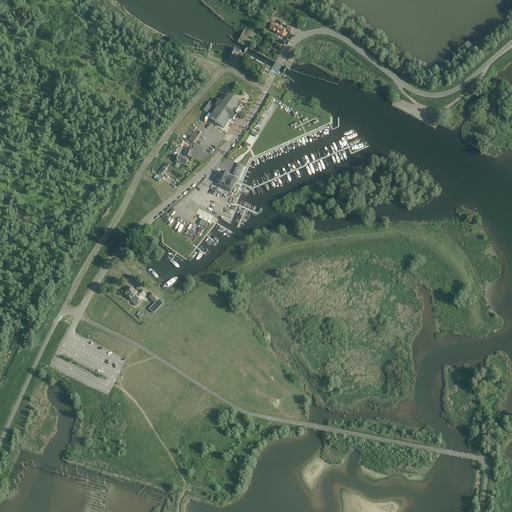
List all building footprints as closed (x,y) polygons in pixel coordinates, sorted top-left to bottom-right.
[(269,30),(276,33),(279,27),(273,23),(271,26),(269,25),(267,28),(269,30)] [(286,30),(279,27),(276,33),(282,37),(285,38),(287,33),(285,32),(286,30)] [(212,109),(214,111),(229,121),(231,119),(233,120),(236,115),(235,114),(239,108),(236,105),(238,102),(228,95),(223,103),(219,101),(215,107),(214,106),(212,109)] [(210,102),(203,111),(207,114),(214,104),(210,102)] [(210,119),(221,127),(224,129),(229,121),(214,111),(212,114),(213,115),(210,119)] [(198,135),(194,132),(188,140),(192,143),(198,135)] [(183,155),(185,156),(189,158),(192,151),(186,148),(183,155)] [(185,166),(188,160),(179,156),(176,163),(180,165),(181,164),(185,166)] [(215,186),(219,188),(231,193),(236,180),(229,177),(229,176),(221,173),(219,177),(217,176),(216,179),(218,179),(215,186)] [(145,295),(144,294),(140,291),(137,294),(131,288),(125,295),(133,302),(132,303),(135,306),(142,299),(145,295)] [(158,299),(153,294),(149,298),(154,304),(158,299)]
